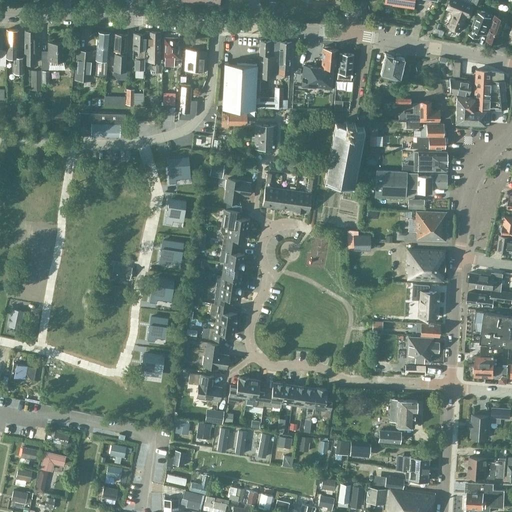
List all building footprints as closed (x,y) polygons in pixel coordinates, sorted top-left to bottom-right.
[(449,0),(446,8),(455,11),(448,26),(460,31),(466,16),(469,17),(475,2),(481,4),(482,0),(449,0)] [(477,12),(468,34),(479,39),(481,34),(484,35),(491,18),(493,15),(478,9),(477,12)] [(508,19),(494,14),(486,40),(498,44),(501,36),(503,36),(508,19)] [(18,30),(7,30),(7,58),(10,58),(15,58),(15,69),(15,72),(24,72),(24,69),(24,57),(18,57),(18,51),(18,30)] [(35,31),(24,30),(24,53),(26,53),(25,63),(34,63),(35,31)] [(108,60),(110,32),(98,31),(96,59),(108,60)] [(147,31),(146,51),(145,51),(145,62),(160,62),(160,31),(147,31)] [(134,33),(134,46),(133,49),(137,49),(137,55),(134,55),(134,69),(144,70),(144,63),(145,34),(134,33)] [(114,50),(116,50),(116,53),(114,53),(113,75),(116,79),(124,79),(126,51),(128,51),(129,35),(115,34),(114,50)] [(179,59),(180,38),(164,37),(163,58),(179,59)] [(261,40),(258,76),(273,77),(273,73),(289,74),(291,42),(261,40)] [(48,55),(43,55),(43,68),(50,68),(65,68),(65,59),(65,41),(48,41),(48,55)] [(335,67),(336,48),(330,48),(330,45),(324,45),(324,47),(322,47),(321,66),(304,65),(303,87),(332,89),(333,67),(335,67)] [(186,49),(184,69),(205,70),(206,51),(186,49)] [(91,81),(93,51),(78,50),(76,80),(91,81)] [(399,77),(401,71),(402,65),(404,58),(403,57),(402,57),(402,55),(387,51),(386,54),(385,53),(384,53),(384,54),(383,60),(382,60),(381,66),(380,72),(379,73),(381,73),(399,78),(399,77)] [(351,73),(352,53),(339,53),(337,78),(350,78),(350,72),(351,73)] [(253,109),(253,108),(254,96),(255,65),(225,63),(223,108),(253,109)] [(503,73),(490,71),(490,70),(475,69),(475,80),(503,81),(503,73)] [(32,88),(41,88),(41,70),(32,70),(32,88)] [(50,83),(49,71),(41,71),(42,83),(50,83)] [(468,92),(469,80),(449,79),(450,91),(468,92)] [(475,80),(474,89),(504,90),(503,81),(475,80)] [(179,113),(178,119),(188,120),(193,116),(194,102),(190,102),(191,87),(181,86),(179,112),(179,113)] [(254,96),(253,108),(286,108),(287,100),(282,100),(282,87),(274,87),(273,97),(254,96)] [(134,89),(126,89),(126,103),(142,104),(143,93),(134,93),(134,89)] [(505,100),(504,90),(474,89),(474,97),(474,98),(505,100)] [(163,93),(163,106),(174,106),(174,100),(170,100),(170,93),(163,93)] [(410,103),(410,95),(395,96),(395,104),(410,103)] [(456,97),(455,122),(484,124),(484,123),(487,123),(488,110),(473,109),(474,98),(474,97),(456,97)] [(505,100),(474,98),(473,109),(488,110),(506,108),(505,100)] [(405,112),(405,122),(419,122),(419,121),(439,121),(439,109),(431,109),(431,101),(419,101),(419,102),(412,102),(412,112),(405,112)] [(67,110),(52,109),(51,121),(67,122),(67,110)] [(247,111),(223,111),(222,127),(228,127),(228,125),(246,125),(247,111)] [(91,126),(91,136),(109,136),(119,136),(120,127),(120,121),(124,121),(125,114),(91,113),(91,126)] [(344,124),(337,122),(335,122),(325,180),(354,185),(364,127),(355,125),(356,122),(345,120),(344,124)] [(275,148),(276,124),(256,123),(255,147),(275,148)] [(416,135),(416,136),(443,136),(443,135),(445,134),(445,130),(443,129),(443,123),(423,123),(423,127),(419,131),(419,135),(416,135)] [(444,136),(443,136),(416,136),(416,141),(411,141),(409,148),(445,147),(445,143),(446,143),(446,137),(445,137),(444,136)] [(379,149),(369,147),(368,158),(377,159),(379,149)] [(447,152),(413,151),(413,171),(447,171),(447,152)] [(186,157),(166,158),(168,182),(174,181),(174,177),(179,177),(179,174),(188,173),(186,157)] [(405,197),(406,171),(376,170),(375,195),(405,197)] [(446,173),(431,173),(431,175),(416,174),(416,192),(432,192),(432,186),(446,187),(446,173)] [(234,203),(238,203),(239,193),(241,193),(241,195),(248,196),(250,183),(241,181),(227,179),(227,181),(226,180),(225,188),(226,188),(224,201),(228,202),(227,204),(234,205),(234,203)] [(35,191),(50,192),(50,184),(35,183),(35,191)] [(270,188),(265,187),(262,206),(278,208),(280,189),(270,188)] [(296,191),(280,189),(278,208),(293,210),(296,191)] [(305,212),(309,212),(311,193),(306,193),(296,191),(293,210),(293,211),(305,212)] [(168,198),(164,223),(171,224),(171,219),(176,220),(176,217),(182,218),(185,201),(168,198)] [(422,199),(412,199),(412,208),(422,208),(422,199)] [(49,201),(32,202),(32,215),(49,214),(49,201)] [(224,209),(222,227),(248,231),(249,230),(248,230),(249,219),(240,218),(238,216),(239,212),(242,212),(224,209)] [(444,240),(445,212),(416,211),(414,232),(417,232),(416,239),(444,240)] [(511,217),(504,216),(502,225),(502,226),(500,227),(499,231),(501,232),(500,233),(511,235),(511,217)] [(45,232),(45,221),(33,221),(33,232),(45,232)] [(247,241),(248,231),(222,227),(221,232),(222,234),(224,235),(222,245),(237,247),(234,246),(235,241),(237,240),(246,241),(247,241)] [(511,236),(509,237),(498,235),(496,251),(511,252),(511,236)] [(354,251),(370,251),(370,236),(354,236),(354,251)] [(160,239),(157,262),(163,263),(164,259),(169,260),(169,257),(178,258),(180,242),(160,239)] [(237,247),(222,245),(221,256),(220,261),(224,262),(243,265),(244,255),(234,253),(234,247),(237,247)] [(443,281),(443,251),(407,250),(405,272),(407,272),(407,279),(443,281)] [(241,278),(243,265),(224,262),(222,273),(222,275),(241,278)] [(131,268),(113,264),(112,274),(123,276),(123,278),(129,280),(130,274),(131,274),(132,272),(130,271),(131,268)] [(202,273),(195,272),(194,283),(201,284),(202,273)] [(467,275),(466,281),(468,283),(468,286),(491,289),(500,290),(502,273),(494,272),(493,275),(485,274),(470,272),(469,273),(467,275)] [(215,287),(220,288),(239,290),(241,278),(222,275),(217,274),(216,282),(212,282),(211,286),(215,287)] [(162,296),(170,297),(173,280),(153,278),(150,302),(156,302),(156,298),(162,299),(162,296)] [(36,294),(37,283),(25,282),(24,293),(36,294)] [(412,284),(412,291),(420,291),(419,300),(418,316),(435,317),(435,316),(436,316),(436,307),(435,307),(435,302),(437,302),(437,293),(436,293),(436,291),(428,291),(428,285),(412,284)] [(239,290),(220,288),(215,287),(213,304),(229,306),(230,300),(238,301),(239,290)] [(468,291),(466,302),(467,302),(489,305),(492,305),(492,300),(511,303),(511,299),(511,291),(500,290),(491,289),(491,295),(486,294),(486,293),(468,291)] [(229,307),(229,306),(214,304),(211,304),(210,315),(217,316),(216,323),(235,325),(237,315),(236,315),(236,314),(227,313),(225,311),(226,306),(229,307)] [(24,310),(11,308),(8,326),(20,328),(24,310)] [(475,310),(474,320),(475,320),(476,333),(480,333),(479,342),(511,346),(511,315),(483,311),(475,310)] [(164,335),(167,318),(151,316),(148,340),(153,340),(154,336),(158,337),(159,334),(164,335)] [(382,321),(372,320),(372,330),(382,330),(382,321)] [(420,335),(427,336),(439,336),(439,324),(415,322),(415,331),(420,331),(420,335)] [(233,336),(235,325),(216,323),(215,329),(211,329),(209,340),(224,342),(224,341),(221,341),(222,336),(224,335),(233,336)] [(433,337),(408,336),(406,361),(430,362),(430,354),(432,354),(432,351),(438,351),(438,341),(432,341),(433,337)] [(220,345),(207,343),(205,357),(204,357),(203,365),(204,365),(204,367),(217,368),(226,369),(228,356),(218,354),(218,352),(219,352),(220,345)] [(474,354),(474,364),(492,364),(492,366),(502,367),(502,360),(503,345),(492,345),(480,344),(479,355),(474,354)] [(152,372),(161,373),(163,356),(143,353),(140,377),(146,378),(146,374),(152,375),(152,372)] [(34,379),(36,367),(28,365),(13,362),(9,380),(19,382),(29,376),(30,378),(34,379)] [(425,365),(405,364),(404,374),(425,374),(425,365)] [(492,366),(492,364),(474,364),(474,375),(492,375),(492,372),(492,366)] [(206,399),(219,401),(220,398),(222,398),(223,391),(221,391),(221,388),(211,386),(211,384),(213,385),(214,377),(190,374),(188,384),(199,385),(197,398),(199,398),(199,400),(206,401),(206,399)] [(245,405),(249,379),(239,377),(239,378),(238,378),(237,388),(235,389),(230,388),(231,386),(230,385),(228,403),(239,405),(240,398),(245,398),(245,405)] [(249,379),(245,405),(252,406),(252,407),(263,408),(265,390),(265,393),(260,392),(259,391),(260,381),(249,380),(249,379)] [(281,403),(284,382),(284,385),(273,383),(272,391),(265,390),(263,408),(263,405),(280,407),(281,403)] [(292,405),(295,386),(284,385),(285,382),(284,382),(281,403),(292,405)] [(292,405),(303,406),(306,385),(305,388),(295,386),(292,405)] [(306,385),(303,406),(313,408),(316,389),(306,388),(306,385)] [(316,389),(313,408),(312,415),(330,417),(333,400),(332,400),(332,402),(327,402),(326,400),(327,391),(327,390),(316,388),(316,389)] [(390,398),(389,412),(389,420),(395,421),(395,426),(413,426),(413,410),(415,409),(418,406),(417,401),(416,398),(390,398)] [(509,417),(510,409),(492,407),(491,416),(509,417)] [(210,421),(221,423),(221,422),(223,412),(223,411),(212,410),(206,409),(205,421),(210,421)] [(233,413),(225,412),(224,421),(232,422),(233,413)] [(488,437),(489,416),(472,414),(471,436),(488,437)] [(176,426),(175,432),(184,433),(185,429),(188,429),(189,423),(188,423),(189,420),(174,418),(172,426),(176,426)] [(198,422),(196,433),(209,435),(210,424),(198,422)] [(220,428),(217,450),(225,451),(228,429),(220,428)] [(401,431),(379,429),(378,441),(400,443),(401,431)] [(68,434),(54,431),(48,430),(47,435),(53,436),(52,442),(66,445),(68,434)] [(238,430),(235,452),(243,453),(246,432),(238,430)] [(261,433),(257,455),(265,456),(269,435),(261,433)] [(279,436),(277,445),(289,447),(291,435),(282,434),(282,436),(279,436)] [(299,436),(298,450),(307,451),(309,442),(312,442),(312,437),(299,436)] [(320,438),(318,451),(326,452),(327,442),(327,439),(320,438)] [(336,446),(335,453),(346,455),(348,445),(347,445),(347,442),(337,440),(336,443),(333,443),(333,446),(336,446)] [(350,441),(349,454),(359,455),(359,453),(368,453),(369,443),(350,441)] [(125,446),(111,444),(109,454),(124,457),(125,452),(130,452),(130,447),(125,447),(125,446)] [(34,460),(36,449),(22,446),(20,457),(34,460)] [(167,458),(166,466),(172,467),(173,464),(183,466),(185,452),(175,450),(173,459),(167,458)] [(45,451),(41,468),(53,471),(55,463),(64,465),(67,456),(45,451)] [(283,455),(281,465),(291,467),(293,457),(283,455)] [(397,461),(396,469),(403,469),(403,470),(406,470),(406,469),(409,469),(409,466),(410,466),(427,468),(428,457),(410,455),(409,457),(404,456),(403,461),(397,461)] [(506,460),(495,459),(495,458),(469,456),(467,475),(493,477),(493,476),(505,477),(506,460)] [(107,465),(105,475),(120,478),(119,481),(125,482),(128,469),(121,468),(107,465)] [(406,480),(407,480),(407,484),(419,484),(419,481),(426,481),(427,468),(410,466),(409,466),(409,469),(406,469),(406,470),(403,470),(406,470),(406,479),(406,480)] [(29,481),(31,471),(17,468),(15,479),(29,481)] [(40,468),(35,491),(43,493),(48,470),(40,468)] [(171,470),(169,477),(187,483),(190,475),(171,470)] [(382,475),(380,485),(395,487),(402,488),(404,478),(397,477),(386,476),(382,475)] [(206,485),(208,477),(203,476),(201,484),(192,482),(190,490),(204,493),(206,485)] [(322,478),(321,488),(333,490),(333,484),(337,484),(338,480),(322,478)] [(338,501),(348,502),(349,488),(347,488),(348,484),(345,484),(345,481),(340,480),(338,501)] [(467,490),(467,492),(486,493),(486,497),(489,497),(488,511),(489,511),(490,507),(503,507),(504,490),(493,489),(493,483),(468,482),(467,484),(466,484),(466,489),(467,490)] [(353,483),(351,504),(360,505),(362,487),(357,487),(357,484),(353,483)] [(117,489),(103,486),(101,497),(115,499),(117,489)] [(431,511),(434,494),(389,489),(367,486),(366,502),(387,504),(386,509),(389,509),(388,511),(431,511)] [(230,494),(229,499),(241,501),(244,489),(236,488),(234,495),(230,494)] [(25,503),(27,492),(13,489),(11,500),(25,503)] [(202,494),(184,490),(182,498),(187,499),(185,506),(198,509),(202,494)] [(251,504),(251,506),(254,506),(257,493),(249,491),(247,499),(243,499),(243,502),(251,504)] [(488,511),(489,497),(486,497),(486,493),(467,492),(466,507),(481,508),(480,511),(488,511)] [(261,494),(258,507),(269,510),(272,496),(261,494)] [(52,509),(54,498),(41,495),(39,506),(52,509)] [(206,495),(203,509),(213,511),(214,508),(224,510),(226,503),(227,503),(228,500),(206,495)] [(326,510),(331,511),(333,498),(320,495),(318,505),(327,507),(326,510)] [(163,498),(163,511),(177,511),(177,499),(163,498)] [(274,509),(284,511),(286,511),(287,509),(288,503),(277,500),(274,509)]
